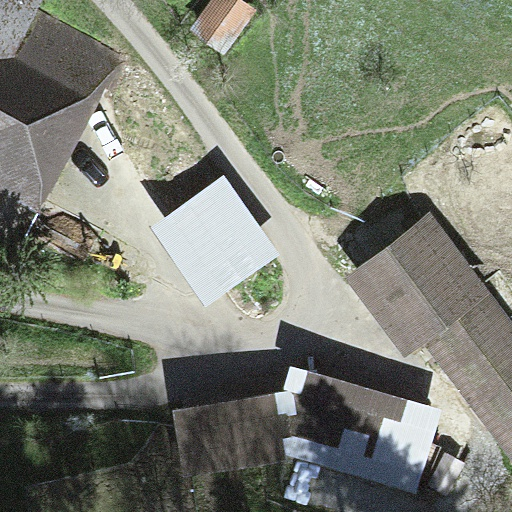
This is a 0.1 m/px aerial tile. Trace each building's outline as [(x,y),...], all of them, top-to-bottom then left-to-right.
[(0,0),(0,155),(18,165),(28,147),(40,154),(57,124),(48,119),(65,88),(0,51),(0,27),(15,0),(0,0)] [(230,0),(219,0),(198,29),(223,47),(248,13),(230,0)] [(258,256),(210,185),(168,213),(216,284),(258,256)] [(511,336),(425,221),(359,271),(415,346),(431,334),(511,440),(511,336)] [(276,445),(403,479),(425,396),(293,361),(285,390),(260,395),(264,411),(182,428),(190,466),(277,448),(276,445)]
